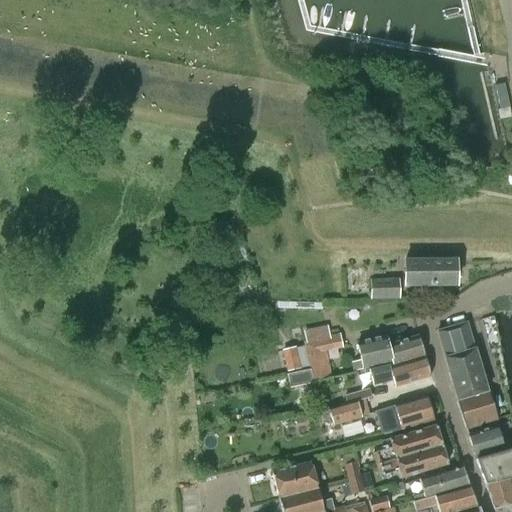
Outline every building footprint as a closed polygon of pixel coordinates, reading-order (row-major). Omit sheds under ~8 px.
[(504,83),(495,85),(501,118),(511,116),(504,83)] [(413,150),(354,152),(354,163),(413,161),(413,150)] [(377,170),(359,171),(360,186),(377,186),(377,170)] [(405,287),(455,287),(455,260),(405,260),(405,287)] [(371,299),(398,298),(398,281),(370,281),(371,299)] [(456,401),(487,392),(474,349),(466,323),(437,331),(444,358),(456,401)] [(304,342),(302,343),(303,346),(308,367),(318,365),(316,352),(325,350),(336,348),(342,346),(340,334),(304,342)] [(417,361),(425,359),(418,336),(388,345),(385,337),(357,343),(363,369),(368,368),(368,367),(387,362),(391,361),(393,367),(410,363),(408,358),(415,356),(417,361)] [(283,350),(288,372),(300,369),(295,347),(283,350)] [(430,376),(425,359),(417,361),(415,356),(408,358),(410,363),(393,367),(391,361),(387,362),(368,367),(368,368),(363,369),(365,378),(370,376),(373,386),(392,380),(394,387),(430,376)] [(318,365),(308,367),(308,369),(312,382),(331,377),(328,364),(328,362),(318,365)] [(308,369),(286,374),(290,387),(312,382),(308,369)] [(367,391),(348,395),(350,402),(369,397),(367,391)] [(488,392),(456,401),(465,428),(478,424),(497,418),(488,392)] [(426,397),(375,412),(381,434),(401,429),(433,420),(427,398),(426,397)] [(360,401),(333,408),(337,423),(364,416),(360,401)] [(478,424),(465,428),(475,458),(504,449),(497,426),(480,431),(478,424)] [(376,465),(441,445),(435,426),(389,440),(392,447),(373,453),(376,465)] [(447,465),(441,445),(376,465),(379,476),(399,470),(401,478),(447,465)] [(484,484),(511,478),(511,449),(475,461),(484,484)] [(348,481),(359,478),(355,462),(344,465),(348,481)] [(278,499),(317,489),(317,488),(310,463),(271,473),(278,499)] [(418,480),(424,499),(425,500),(469,486),(462,466),(418,480)] [(363,492),(359,478),(348,481),(352,494),(363,492)] [(511,478),(484,484),(494,509),(511,505),(511,478)] [(456,511),(476,506),(469,486),(425,500),(424,499),(412,502),(415,511),(436,505),(438,511),(456,511)] [(323,511),(317,489),(278,499),(279,499),(281,511),(323,511)] [(372,511),(373,511),(389,508),(386,496),(369,501),(372,511)] [(352,511),(368,511),(366,503),(352,507),(352,511)]
